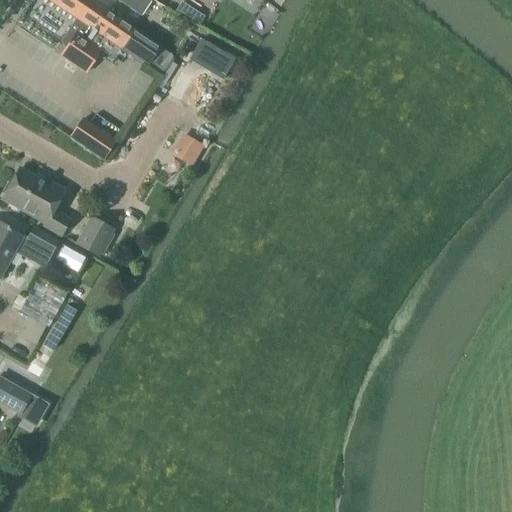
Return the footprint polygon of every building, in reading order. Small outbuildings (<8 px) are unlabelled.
[(95,0),(47,0),(76,19),(63,39),(70,44),(61,57),(86,74),(101,51),(114,60),(121,50),(120,50),(133,31),(105,12),(107,8),(95,0)] [(117,0),(141,16),(151,0),(117,0)] [(181,4),(176,12),(175,12),(198,25),(203,18),(202,17),(181,4)] [(146,67),(159,48),(133,31),(120,50),(121,50),(146,67)] [(103,160),(115,142),(83,120),(71,138),(103,160)] [(50,134),(53,129),(48,125),(45,130),(50,134)] [(204,149),(182,136),(170,156),(191,169),(204,149)] [(47,182),(46,185),(19,170),(2,200),(45,224),(44,226),(61,236),(70,221),(53,212),(64,192),(47,182)] [(98,260),(114,231),(89,218),(73,247),(98,260)] [(44,268),(58,243),(33,229),(27,240),(0,224),(0,278),(15,252),(44,268)] [(0,403),(19,415),(29,396),(0,379),(0,403)]
